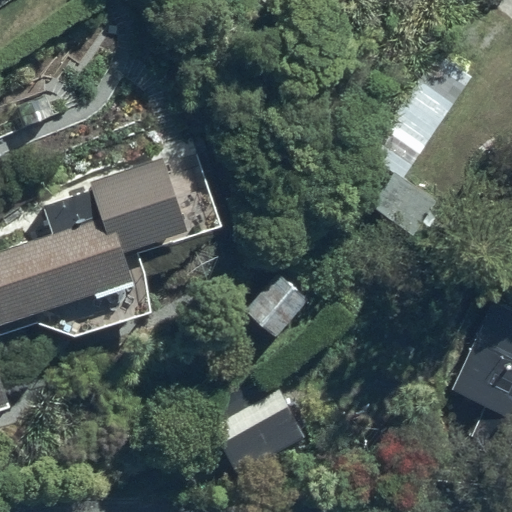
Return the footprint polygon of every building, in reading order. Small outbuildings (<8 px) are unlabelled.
[(0,382),(8,380),(0,358),(0,301),(130,251),(122,230),(182,206),(160,148),(43,191),(51,215),(0,233),(0,382)] [(442,192),(392,160),(368,192),(416,226),(442,192)] [(274,322),(307,283),(277,257),(243,296),(274,322)] [(511,305),(490,294),(448,380),(511,405),(511,437),(508,446),(511,447),(511,305)] [(233,458),(304,419),(283,381),(212,420),(233,458)]
